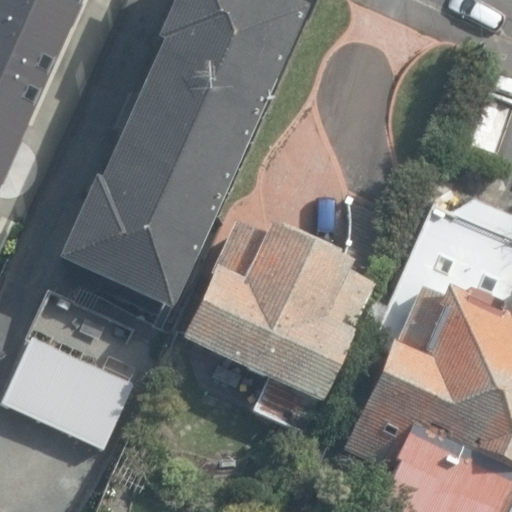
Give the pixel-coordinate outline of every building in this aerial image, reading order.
[(0,0),(0,175),(77,0),(0,0)] [(88,185),(52,265),(167,317),(300,14),(266,0),(170,0),(150,45),(154,46),(132,98),(128,96),(113,130),(117,132),(93,187),(88,185)] [(511,511),(511,227),(450,206),(357,435),(403,461),(381,503),(398,511),(511,511)] [(383,285),(244,219),(189,334),(327,400),(383,285)] [(133,388),(27,341),(0,401),(0,407),(102,453),(133,388)]
